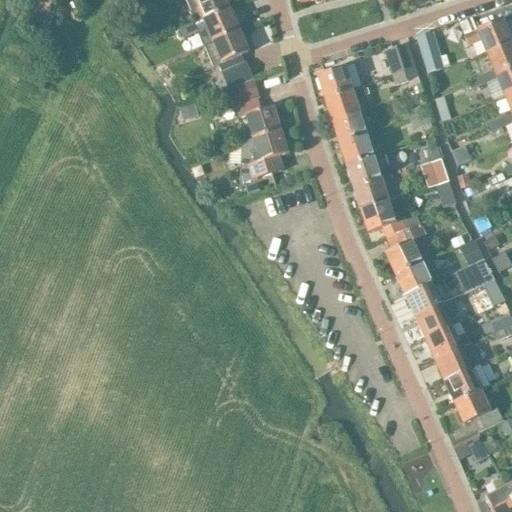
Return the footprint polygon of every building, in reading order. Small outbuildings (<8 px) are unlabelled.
[(33,5),(23,26),(44,36),(54,16),(48,13),(54,0),(37,0),(34,6),(33,5)] [(184,0),(191,13),(188,15),(193,26),(179,32),(183,41),(206,31),(203,24),(230,13),(224,0),(184,0)] [(239,34),(230,13),(203,24),(206,31),(212,44),(203,47),(204,48),(239,34)] [(511,45),(511,43),(504,23),(477,34),(478,35),(465,40),(468,49),(481,43),(487,56),(511,45)] [(248,56),(239,34),(204,48),(213,70),(218,68),(221,74),(227,89),(218,93),(219,95),(251,84),(250,81),(241,59),(248,56)] [(441,72),(431,37),(417,41),(427,76),(428,76),(441,72)] [(417,73),(409,45),(384,54),(392,80),(417,73)] [(511,71),(511,45),(487,56),(494,74),(496,78),(511,71)] [(360,91),(353,68),(345,70),(318,79),(325,102),(352,93),(353,93),(360,91)] [(494,74),(481,80),(485,88),(498,82),(505,100),(511,96),(511,71),(496,78),(494,74)] [(392,80),(394,88),(419,80),(417,73),(392,80)] [(481,80),(468,85),(472,93),(485,88),(481,80)] [(261,114),(251,84),(219,95),(225,113),(235,110),(238,121),(245,119),(253,143),(279,134),(272,110),(261,114)] [(356,104),(366,101),(363,90),(360,91),(353,93),(352,93),(325,102),(332,124),(360,115),(356,104)] [(431,118),(429,109),(407,115),(410,124),(431,118)] [(367,137),(360,115),(332,124),(339,146),(367,137)] [(511,117),(499,123),(503,131),(511,126),(511,117)] [(410,124),(413,134),(434,127),(431,118),(410,124)] [(499,123),(486,128),(490,136),(503,131),(499,123)] [(286,156),(279,134),(253,143),(241,146),(240,181),(252,182),(257,181),(256,180),(281,172),(277,159),(286,156)] [(374,158),(367,137),(339,146),(347,169),(385,157),(384,155),(374,158)] [(441,161),(436,149),(418,155),(422,168),(430,165),(441,161)] [(392,179),(385,157),(347,169),(354,191),(392,179)] [(448,184),(441,161),(430,165),(438,188),(448,184)] [(467,177),(457,180),(461,192),(471,189),(467,177)] [(388,204),(398,201),(392,179),(354,191),(362,214),(389,205),(388,204)] [(456,206),(448,184),(438,188),(435,188),(442,210),(456,206)] [(256,185),(245,189),(247,197),(259,193),(256,185)] [(395,225),(389,205),(362,214),(369,236),(383,231),(388,242),(421,229),(417,219),(395,225)] [(427,256),(433,253),(421,229),(388,242),(393,253),(386,256),(396,277),(430,262),(427,256)] [(493,239),(484,244),(489,253),(498,249),(493,239)] [(460,240),(450,244),(454,252),(459,250),(464,247),(460,240)] [(464,247),(459,250),(468,269),(482,262),(473,243),(464,247)] [(431,287),(426,275),(434,272),(430,262),(396,277),(405,298),(431,287)] [(494,284),(484,266),(483,263),(465,271),(474,292),(482,289),(494,284)] [(504,304),(494,284),(482,289),(491,310),(503,305),(504,304)] [(450,304),(449,303),(440,307),(431,287),(405,298),(415,320),(450,304)] [(460,325),(450,304),(415,320),(424,341),(460,325)] [(511,331),(511,322),(511,321),(492,329),(496,338),(511,331)] [(469,347),(460,325),(424,341),(434,363),(470,347),(470,346),(469,347)] [(511,331),(496,338),(500,347),(511,341),(511,331)] [(470,372),(480,367),(470,347),(434,363),(444,384),(470,372)] [(479,394),(470,372),(444,384),(453,405),(479,394)] [(502,424),(496,411),(489,415),(479,394),(453,405),(463,428),(472,424),(478,435),(502,424)] [(511,422),(500,429),(510,446),(511,445),(511,422)] [(467,446),(478,466),(489,459),(478,440),(467,446)] [(483,448),(490,459),(496,455),(490,444),(483,448)] [(511,487),(506,490),(501,480),(500,481),(511,502),(511,487)] [(511,511),(511,502),(500,481),(492,485),(497,495),(485,501),(490,511),(511,511)]
